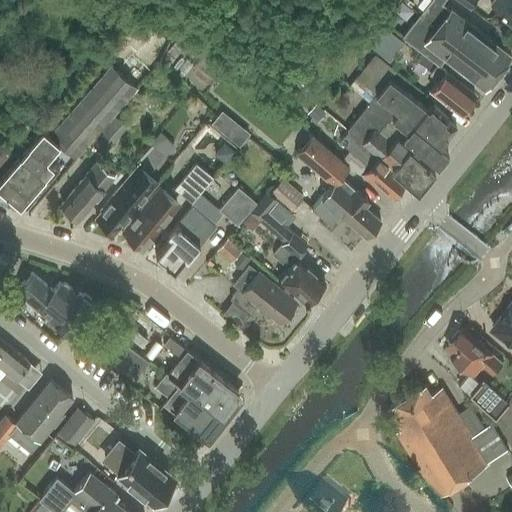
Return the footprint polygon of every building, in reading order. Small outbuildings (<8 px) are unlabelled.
[(478,64),(495,77),(511,55),(450,7),(449,8),(442,3),(443,0),(430,0),(420,14),(480,61),(478,64)] [(511,20),(511,0),(493,0),(491,3),(511,20)] [(399,20),(389,12),(382,21),(390,27),(392,29),(399,20)] [(485,89),(495,77),(478,64),(480,61),(420,14),(402,36),(438,64),(440,66),(446,58),(485,89)] [(392,59),(405,42),(389,29),(375,47),(392,59)] [(168,66),(190,39),(183,33),(161,60),(168,66)] [(364,106),(381,120),(386,114),(407,131),(402,136),(438,165),(448,152),(440,145),(456,125),(446,117),(448,115),(433,103),(428,109),(389,78),(395,71),(375,54),(355,78),(375,94),(364,106)] [(75,158),(121,105),(137,87),(111,64),(50,135),(42,129),(28,145),(29,146),(21,155),(20,155),(0,178),(0,189),(20,206),(45,177),(44,176),(53,166),(47,160),(46,159),(59,144),(75,158)] [(460,111),(475,92),(440,66),(438,64),(430,74),(438,80),(431,89),(457,109),(460,111)] [(315,119),(322,110),(316,105),(309,113),(315,119)] [(374,128),(381,120),(364,106),(345,130),(347,131),(356,139),(406,180),(417,190),(434,169),(396,136),(390,142),(374,128)] [(211,123),(240,146),(251,133),(222,109),(211,123)] [(104,154),(127,126),(114,115),(91,142),(104,154)] [(391,198),(406,180),(356,139),(347,131),(339,141),(362,161),(363,159),(371,166),(362,176),(374,186),(375,184),(391,198)] [(366,237),(381,220),(365,206),(369,201),(340,176),(349,166),(313,135),(296,153),(328,181),(326,184),(330,187),(312,208),(330,224),(339,214),(366,237)] [(0,167),(12,154),(0,142),(0,167)] [(152,147),(138,162),(150,173),(164,158),(152,147)] [(79,219),(115,176),(97,161),(61,204),(64,206),(64,209),(69,214),(72,213),(79,219)] [(176,188),(193,202),(214,178),(197,163),(176,188)] [(114,232),(158,180),(139,164),(130,175),(106,203),(108,204),(96,218),(114,232)] [(268,210),(281,222),(304,196),(282,177),(269,192),(277,199),(268,210)] [(159,185),(121,230),(142,248),(181,203),(159,185)] [(219,208),(238,224),(257,202),(238,186),(219,208)] [(307,302),(324,282),(296,257),(307,244),(281,222),(268,210),(277,199),(269,192),(268,191),(250,211),(269,228),(266,231),(281,244),(273,254),(289,268),(279,279),(307,302)] [(186,261),(216,226),(192,205),(167,234),(170,236),(155,255),(173,270),(183,258),(186,261)] [(219,252),(232,263),(241,252),(228,241),(219,252)] [(230,298),(250,314),(258,304),(280,322),(297,302),(258,271),(242,291),(238,288),(230,298)] [(68,333),(93,304),(90,302),(91,298),(85,293),(82,295),(80,293),(77,296),(72,292),(72,288),(65,282),(62,283),(60,282),(53,290),(31,272),(16,290),(68,333)] [(511,342),(511,304),(494,328),(511,342)] [(89,346),(102,331),(85,317),(72,333),(89,346)] [(494,373),(504,362),(486,346),(485,343),(481,339),(478,339),(464,327),(447,347),(464,362),(461,365),(471,374),(474,371),(476,372),(483,364),(494,373)] [(135,378),(148,360),(108,330),(97,345),(110,354),(107,357),(135,378)] [(0,336),(0,365),(16,378),(30,361),(0,336)] [(223,418),(239,398),(238,390),(187,350),(168,374),(223,418)] [(208,438),(223,418),(168,374),(166,373),(156,386),(169,396),(164,403),(174,410),(173,410),(208,438)] [(40,440),(53,424),(52,423),(52,421),(72,396),(51,378),(16,422),(7,415),(0,423),(0,449),(12,435),(31,451),(40,440)] [(497,418),(510,403),(485,380),(471,395),(497,418)] [(397,432),(438,496),(510,449),(493,423),(473,435),(469,430),(443,387),(433,394),(427,383),(390,407),(403,428),(397,432)] [(57,432),(74,445),(93,419),(76,406),(58,431),(57,432)] [(154,504),(175,478),(139,449),(135,454),(119,441),(105,458),(121,471),(118,475),(132,486),(134,484),(141,490),(139,492),(154,504)] [(131,511),(114,498),(118,494),(89,471),(74,490),(57,476),(39,497),(57,511),(131,511)] [(350,511),(354,507),(340,497),(338,499),(326,489),(310,509),(314,511),(350,511)] [(45,511),(49,506),(39,498),(27,511),(45,511)]
